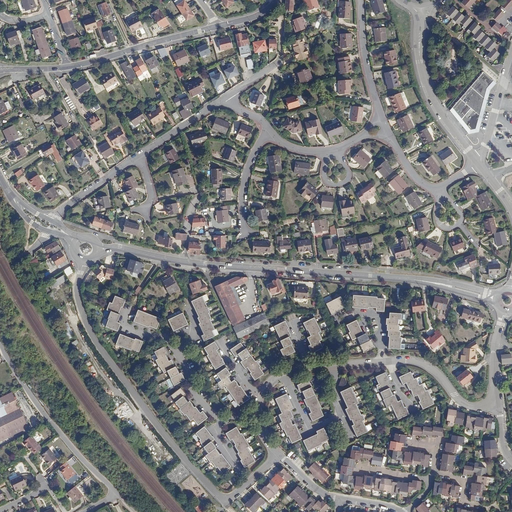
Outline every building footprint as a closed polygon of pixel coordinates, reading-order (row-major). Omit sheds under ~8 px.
[(33,0),(21,0),(26,11),(37,8),(33,0)] [(182,13),(189,8),(183,0),(176,0),(174,1),(182,13)] [(286,0),(286,11),(293,12),(294,0),(286,0)] [(319,8),(316,0),(303,0),(307,11),(319,8)] [(381,0),(374,0),(371,1),(375,15),(386,12),(381,0)] [(469,10),(476,1),(476,0),(463,0),(461,3),(469,10)] [(350,2),(340,1),(339,18),(350,19),(351,11),(350,11),(350,2)] [(506,14),(511,7),(511,4),(508,1),(501,9),(506,14)] [(103,18),(115,13),(110,4),(108,5),(107,3),(98,6),(103,18)] [(465,29),(473,20),(468,14),(465,17),(453,6),(448,13),(459,23),(461,21),(465,24),(463,27),(465,29)] [(194,16),(189,8),(182,13),(187,21),(194,16)] [(59,12),(63,24),(72,20),(68,9),(59,12)] [(152,14),(157,23),(165,18),(159,9),(152,14)] [(497,25),(504,17),(499,12),(491,20),(497,25)] [(132,32),(143,27),(139,19),(137,16),(127,22),(132,32)] [(83,21),(87,32),(98,28),(94,17),(83,21)] [(298,32),(307,29),(303,17),(294,20),(295,25),(298,32)] [(165,18),(157,23),(160,28),(162,26),(163,28),(169,24),(165,18)] [(72,20),(63,24),(67,35),(76,32),(72,20)] [(494,61),(501,53),(495,48),(497,45),(480,29),(481,27),(476,22),(467,31),(470,33),(472,31),(475,34),(474,36),(492,52),(489,55),(494,61)] [(507,41),(508,40),(508,38),(508,36),(507,35),(496,26),(491,31),(503,41),(505,41),(506,41),(507,41)] [(38,45),(47,41),(42,27),(33,30),(38,45)] [(385,28),(374,29),(376,43),(387,41),(385,28)] [(21,35),(19,30),(7,35),(10,45),(15,43),(15,45),(21,43),(21,45),(22,44),(25,43),(21,35)] [(112,30),(104,33),(107,44),(116,41),(112,30)] [(250,45),(247,34),(241,36),(241,34),(236,35),(239,47),(240,47),(250,45)] [(351,34),(340,34),(341,48),(352,48),(351,34)] [(78,38),(69,41),(73,50),(81,47),(78,38)] [(230,38),(218,41),(221,51),(233,48),(230,38)] [(302,39),(292,43),(294,48),(293,48),(295,53),(294,53),(296,59),(297,58),(298,61),(308,57),(307,55),(308,54),(306,49),(305,49),(303,45),(304,44),(302,39)] [(52,55),(47,41),(38,45),(42,59),(52,55)] [(269,49),(269,41),(265,42),(265,41),(253,43),(255,53),(267,51),(266,49),(269,49)] [(211,54),(207,44),(198,48),(202,58),(211,54)] [(252,53),(250,45),(240,47),(242,55),(252,53)] [(168,55),(165,48),(158,50),(162,58),(168,55)] [(184,50),(173,55),(178,67),(189,62),(184,50)] [(395,51),(384,53),(387,64),(393,63),(393,64),(397,63),(396,58),(397,58),(395,51)] [(154,57),(146,62),(151,70),(159,65),(154,57)] [(349,57),(338,59),(341,74),(352,72),(349,57)] [(148,70),(141,59),(136,62),(139,66),(141,70),(142,73),(145,71),(148,70)] [(130,68),(131,67),(129,63),(127,64),(126,63),(122,65),(126,72),(131,70),(130,68)] [(240,75),(236,66),(225,71),(229,80),(240,75)] [(179,78),(184,76),(181,68),(175,70),(179,78)] [(309,68),(297,72),(302,84),(313,80),(309,68)] [(395,71),(385,73),(388,89),(399,86),(398,80),(397,80),(395,71)] [(489,84),(492,81),(482,72),(451,107),(454,111),(462,120),(470,129),(472,129),(474,129),(479,108),(484,94),(485,88),(489,84)] [(227,83),(222,73),(211,78),(216,88),(227,83)] [(110,78),(103,83),(108,90),(119,83),(114,74),(109,77),(110,78)] [(65,77),(61,79),(65,91),(69,90),(65,77)] [(91,88),(85,78),(73,85),(79,95),(91,88)] [(197,80),(186,86),(192,97),(203,92),(197,80)] [(352,80),(338,81),(339,95),(350,94),(350,86),(352,85),(352,80)] [(450,108),(448,111),(468,135),(478,133),(479,132),(484,111),(486,107),(489,93),(490,90),(496,84),(492,81),(489,84),(485,88),(484,94),(479,108),(474,129),(472,129),(470,129),(462,120),(454,111),(451,107),(450,108)] [(40,83),(29,90),(34,99),(45,93),(40,83)] [(11,88),(15,97),(19,95),(15,86),(11,88)] [(264,96),(255,92),(251,103),(260,107),(264,96)] [(403,101),(400,93),(389,97),(396,113),(406,109),(403,101)] [(194,108),(188,96),(180,100),(189,117),(192,115),(190,111),(194,108)] [(297,96),(286,100),(289,109),(300,105),(297,96)] [(352,118),(349,118),(349,121),(362,123),(364,108),(351,106),(350,110),(353,110),(352,118)] [(160,108),(157,110),(161,118),(165,116),(160,108)] [(59,109),(53,113),(55,117),(54,118),(56,121),(54,122),(56,128),(67,121),(59,109)] [(161,118),(157,110),(148,116),(154,126),(162,120),(161,118)] [(147,121),(141,111),(140,111),(129,118),(136,128),(147,121)] [(91,119),(87,121),(92,130),(102,124),(97,115),(94,117),(93,116),(90,118),(91,119)] [(408,115),(398,120),(403,132),(414,127),(408,115)] [(230,124),(216,118),(212,129),(226,135),(230,124)] [(295,123),(288,119),(283,127),(293,133),(302,131),(300,121),(295,123)] [(319,119),(305,123),(308,135),(316,134),(316,135),(322,134),(319,119)] [(325,127),(329,137),(344,131),(340,121),(325,127)] [(253,129),(242,125),(238,134),(249,138),(253,129)] [(13,126),(3,131),(9,143),(19,138),(13,126)] [(427,128),(418,133),(425,144),(433,140),(427,128)] [(193,146),(208,142),(207,138),(206,131),(190,136),(193,146)] [(76,135),(67,140),(73,150),(82,145),(76,135)] [(126,135),(113,143),(117,148),(123,144),(124,146),(131,143),(126,135)] [(114,153),(108,142),(98,148),(105,159),(114,153)] [(51,147),(50,144),(41,149),(46,157),(51,153),(53,152),(58,162),(62,159),(54,145),(51,147)] [(22,145),(12,149),(17,159),(27,155),(22,145)] [(237,152),(228,148),(223,159),(233,163),(237,152)] [(175,149),(165,154),(171,164),(180,159),(175,149)] [(450,149),(439,157),(446,166),(456,158),(450,149)] [(372,159),(360,150),(353,159),(364,168),(372,159)] [(83,152),(74,157),(76,160),(75,162),(76,164),(79,165),(81,168),(89,163),(83,152)] [(279,155),(269,157),(270,163),(269,164),(270,173),(282,171),(281,162),(280,162),(279,155)] [(432,169),(436,174),(441,170),(431,156),(422,162),(429,171),(430,171),(432,169)] [(394,171),(386,161),(376,169),(385,179),(394,171)] [(311,165),(296,162),(294,173),(309,175),(311,165)] [(183,169),(172,172),(177,186),(187,183),(183,169)] [(212,185),(223,185),(222,169),(212,170),(212,185)] [(186,175),(190,187),(195,186),(191,174),(186,175)] [(29,181),(32,184),(33,183),(34,186),(38,191),(46,186),(38,175),(29,181)] [(408,186),(399,175),(389,183),(399,195),(408,186)] [(135,188),(139,186),(134,176),(124,180),(129,191),(135,188)] [(279,182),(268,181),(266,196),(277,197),(279,182)] [(462,188),(468,201),(475,197),(479,195),(473,182),(462,188)] [(306,194),(312,199),(318,192),(307,183),(298,193),(304,198),(306,194)] [(373,192),(376,190),(371,183),(363,188),(363,189),(360,191),(367,201),(375,196),(373,192)] [(53,187),(44,193),(51,203),(60,197),(53,187)] [(140,197),(135,188),(129,191),(125,193),(129,202),(140,197)] [(231,189),(221,189),(221,201),(232,201),(231,189)] [(415,192),(406,197),(414,210),(423,204),(415,192)] [(492,206),(486,192),(479,195),(475,197),(482,211),(492,206)] [(108,196),(98,198),(100,209),(110,207),(108,196)] [(334,197),(323,196),(321,207),(332,208),(334,197)] [(346,200),(339,202),(342,216),(355,213),(352,200),(346,202),(346,200)] [(178,203),(166,205),(168,215),(179,213),(178,203)] [(220,211),(216,211),(218,224),(229,222),(227,206),(219,207),(220,211)] [(265,209),(256,211),(258,222),(268,220),(265,209)] [(92,225),(102,228),(104,220),(95,217),(92,225)] [(202,219),(194,219),(192,227),(205,226),(205,222),(204,218),(202,219)] [(426,218),(417,220),(419,233),(430,230),(429,225),(427,225),(426,218)] [(494,234),(497,233),(494,218),(484,220),(487,235),(494,234)] [(325,219),(320,220),(314,221),(316,233),(327,231),(325,219)] [(104,220),(102,228),(110,231),(113,223),(104,220)] [(123,230),(138,231),(140,225),(126,221),(123,230)] [(508,245),(505,231),(497,233),(494,234),(497,247),(508,245)] [(217,240),(216,247),(226,248),(227,235),(214,235),(214,240),(217,240)] [(362,251),(374,248),(371,236),(359,239),(362,251)] [(405,255),(411,254),(406,236),(400,238),(402,246),(393,248),(396,259),(405,256),(405,255)] [(282,237),(277,237),(278,245),(280,245),(281,249),(281,250),(282,251),(285,250),(286,249),(291,249),(290,240),(282,241),(282,237)] [(172,239),(164,238),(163,244),(165,245),(165,246),(171,247),(172,239)] [(346,253),(359,251),(356,238),(344,240),(344,238),(341,239),(344,251),(346,250),(346,253)] [(461,238),(450,242),(454,252),(465,247),(461,238)] [(309,240),(297,242),(299,253),(311,251),(309,240)] [(54,255),(61,250),(56,241),(45,248),(47,251),(51,249),(54,255)] [(271,243),(253,242),(253,252),(262,252),(262,251),(264,251),(264,252),(270,252),(271,243)] [(442,248),(428,242),(424,252),(437,258),(442,248)] [(190,254),(199,255),(200,244),(190,243),(189,252),(190,254)] [(337,244),(326,246),(327,255),(338,253),(337,244)] [(60,252),(52,258),(55,262),(57,266),(60,264),(62,268),(68,264),(66,261),(60,252)] [(475,259),(468,260),(468,262),(458,266),(460,271),(471,266),(475,266),(475,259)] [(142,275),(145,264),(130,260),(128,270),(142,275)] [(500,264),(488,265),(489,275),(501,275),(500,264)] [(113,281),(116,269),(98,265),(96,277),(113,281)] [(70,266),(65,270),(69,275),(74,272),(70,266)] [(162,280),(170,295),(179,289),(171,275),(162,280)] [(53,294),(69,284),(65,277),(49,287),(53,294)] [(248,280),(247,278),(237,277),(215,287),(226,310),(238,305),(231,289),(248,280)] [(286,292),(284,287),(281,289),(278,280),(272,282),(273,285),(269,286),(272,294),(282,290),(283,294),(286,292)] [(73,291),(69,284),(53,294),(57,301),(73,291)] [(201,284),(190,287),(193,294),(207,290),(207,287),(208,286),(207,284),(201,285),(201,284)] [(295,286),(294,298),(307,300),(309,288),(295,286)] [(115,296),(112,304),(122,307),(123,308),(126,300),(121,298),(115,296)] [(202,296),(194,300),(191,302),(194,307),(205,302),(202,296)] [(360,309),(361,296),(353,296),(353,301),(352,308),(360,309)] [(368,308),(369,297),(361,296),(360,309),(368,309),(368,308)] [(346,307),(344,303),(341,297),(333,300),(339,311),(346,307)] [(376,309),(377,299),(377,297),(369,297),(368,308),(376,309)] [(433,307),(445,310),(447,299),(435,297),(433,307)] [(384,312),(385,306),(385,299),(377,299),(376,309),(376,311),(384,312)] [(339,311),(333,300),(326,304),(332,316),(339,312),(339,311)] [(426,311),(424,301),(412,302),(413,312),(426,311)] [(208,307),(205,302),(194,307),(196,312),(208,307)] [(112,304),(109,303),(107,310),(110,311),(119,314),(122,307),(112,304)] [(245,320),(238,305),(226,310),(233,325),(245,320)] [(210,312),(208,307),(196,312),(199,318),(209,313),(210,312)] [(464,309),(462,317),(470,320),(470,321),(480,323),(482,312),(474,310),(473,311),(464,309)] [(138,310),(133,322),(141,325),(146,313),(138,310)] [(110,311),(107,319),(109,319),(118,323),(121,315),(119,314),(110,311)] [(146,313),(141,325),(148,328),(149,327),(153,316),(146,313)] [(188,325),(183,313),(175,317),(181,328),(188,325)] [(200,324),(210,319),(211,318),(209,313),(199,318),(198,318),(200,324)] [(270,324),(264,313),(239,325),(244,336),(256,330),(259,329),(270,324)] [(63,325),(67,322),(63,314),(58,316),(63,325)] [(161,319),(153,316),(149,327),(156,330),(161,319)] [(181,328),(175,317),(168,320),(174,331),(181,328)] [(314,318),(307,321),(303,323),(306,330),(307,330),(318,325),(314,318)] [(118,323),(109,319),(106,327),(118,332),(121,324),(118,323)] [(201,330),(212,324),(210,319),(200,324),(199,324),(201,330)] [(350,333),(360,328),(356,320),(346,325),(350,333)] [(289,328),(286,321),(282,323),(274,326),(277,334),(288,329),(289,328)] [(204,335),(212,331),(215,330),(212,324),(201,330),(204,335)] [(244,336),(239,325),(234,327),(239,338),(244,336)] [(307,330),(310,336),(318,333),(321,331),(318,325),(307,330)] [(356,338),(364,335),(360,328),(350,333),(348,333),(352,340),(356,338)] [(291,336),(288,329),(277,334),(281,341),(289,337),(291,336)] [(445,340),(438,330),(426,339),(432,349),(438,345),(439,347),(442,344),(441,343),(445,340)] [(204,342),(215,336),(212,331),(204,335),(202,336),(204,342)] [(307,338),(310,345),(319,341),(322,340),(318,333),(310,336),(307,338)] [(116,345),(123,348),(127,337),(120,334),(116,345)] [(360,345),(370,340),(366,334),(364,335),(356,338),(360,345)] [(127,337),(123,348),(131,351),(131,350),(135,340),(127,337)] [(283,349),(292,345),(293,344),(289,337),(281,341),(279,342),(283,349)] [(139,353),(143,342),(135,339),(135,340),(131,350),(139,353)] [(363,353),(375,347),(371,340),(370,340),(360,345),(363,353)] [(219,348),(215,341),(204,348),(208,355),(217,350),(219,348)] [(308,347),(311,354),(323,348),(319,341),(310,345),(308,347)] [(478,347),(474,341),(464,347),(462,353),(465,353),(463,358),(473,361),(474,357),(473,356),(475,349),(478,347)] [(240,343),(238,344),(230,350),(234,357),(237,355),(245,349),(240,343)] [(283,358),(295,352),(292,345),(283,349),(280,350),(283,358)] [(168,354),(164,347),(154,352),(158,359),(167,355),(168,354)] [(251,355),(246,348),(245,349),(237,355),(242,362),(251,355)] [(221,357),(217,350),(208,355),(207,356),(211,363),(221,357)] [(505,354),(501,354),(502,365),(511,364),(511,355),(505,355),(505,354)] [(170,361),(167,355),(158,359),(155,361),(158,367),(160,367),(170,361)] [(255,362),(251,355),(242,362),(240,363),(245,369),(246,368),(255,362)] [(225,363),(221,357),(211,363),(215,370),(225,363)] [(172,360),(170,361),(160,367),(163,373),(166,372),(175,367),(172,360)] [(257,361),(255,362),(246,368),(250,374),(260,367),(257,361)] [(260,366),(263,370),(270,366),(267,362),(260,366)] [(94,378),(100,373),(93,365),(87,370),(94,378)] [(176,367),(175,367),(166,372),(170,379),(180,374),(176,367)] [(250,374),(254,381),(264,374),(260,367),(250,374)] [(231,374),(226,368),(216,374),(221,381),(228,376),(231,374)] [(463,385),(466,383),(470,380),(473,377),(467,370),(457,378),(463,385)] [(389,380),(386,372),(375,377),(379,385),(388,380),(389,380)] [(404,375),(399,377),(402,385),(406,383),(414,379),(410,372),(404,375)] [(182,373),(180,374),(170,379),(174,386),(179,384),(185,380),(182,373)] [(232,381),(228,376),(221,381),(217,383),(221,389),(225,387),(232,381)] [(414,379),(406,383),(409,390),(410,390),(419,385),(416,378),(414,379)] [(229,393),(239,387),(235,380),(232,381),(225,387),(229,393)] [(309,380),(297,385),(300,393),(302,392),(312,387),(309,380)] [(391,387),(388,380),(379,385),(376,386),(379,393),(389,388),(391,387)] [(419,385),(410,390),(414,397),(416,396),(425,391),(422,385),(422,384),(419,385)] [(234,400),(245,392),(240,386),(239,387),(229,393),(234,400)] [(312,387),(302,392),(305,399),(315,394),(312,387)] [(351,387),(340,392),(343,398),(354,392),(351,387)] [(175,402),(184,396),(186,394),(181,388),(170,396),(175,402)] [(393,396),(389,388),(379,393),(383,400),(393,396)] [(425,391),(416,396),(419,402),(431,397),(428,390),(425,391)] [(20,408),(12,392),(1,397),(9,414),(20,408)] [(239,407),(249,399),(245,392),(234,400),(239,407)] [(354,392),(343,398),(345,403),(356,398),(354,392)] [(290,401),(287,394),(281,397),(275,399),(278,407),(290,401)] [(304,400),(307,407),(319,402),(315,394),(305,399),(304,400)] [(395,395),(393,396),(383,400),(386,407),(391,405),(398,402),(395,395)] [(179,410),(188,403),(184,396),(175,402),(175,403),(179,410)] [(9,414),(1,397),(0,397),(0,415),(1,417),(0,417),(0,436),(8,433),(27,423),(20,408),(9,414)] [(431,397),(419,402),(422,410),(434,404),(431,397)] [(356,398),(345,403),(348,408),(356,404),(359,403),(356,398)] [(401,400),(398,402),(391,405),(394,412),(404,407),(401,400)] [(294,408),(290,401),(278,407),(282,414),(290,410),(294,408)] [(185,415),(194,408),(190,402),(188,403),(179,410),(184,416),(185,415)] [(307,407),(310,413),(321,409),(322,408),(319,402),(307,407)] [(125,403),(121,407),(130,417),(134,413),(125,403)] [(356,404),(348,408),(345,410),(348,415),(359,410),(356,404)] [(193,419),(201,413),(196,407),(194,408),(185,415),(190,421),(193,419)] [(398,419),(409,414),(406,407),(404,407),(394,412),(398,419)] [(454,424),(456,411),(453,410),(453,409),(448,408),(446,421),(450,421),(450,423),(454,424)] [(309,414),(312,421),(324,416),(321,409),(310,413),(309,414)] [(294,417),(290,410),(282,414),(279,415),(282,422),(291,418),(294,417)] [(350,420),(351,419),(361,415),(359,410),(348,415),(350,420)] [(198,426),(208,418),(203,411),(201,413),(193,419),(198,426)] [(460,411),(456,411),(454,424),(458,424),(458,426),(463,427),(465,413),(460,413),(460,411)] [(354,425),(363,421),(365,420),(362,414),(361,415),(351,419),(354,425)] [(474,431),(476,418),(471,417),(471,415),(468,415),(466,428),(469,428),(469,430),(474,431)] [(482,430),(484,417),(480,417),(480,418),(476,418),(474,431),(478,431),(479,430),(482,430)] [(489,418),(484,417),(482,430),(487,431),(487,429),(491,430),(493,417),(489,417),(489,418)] [(294,424),(291,418),(282,422),(279,424),(282,430),(283,429),(294,424)] [(354,432),(365,426),(363,421),(354,425),(352,426),(354,432)] [(29,428),(27,423),(8,433),(10,437),(29,428)] [(295,424),(294,424),(283,429),(287,437),(288,436),(299,431),(295,424)] [(434,426),(424,425),(423,427),(422,435),(426,435),(428,435),(427,438),(432,438),(432,435),(434,426)] [(443,431),(444,427),(434,425),(434,426),(432,435),(436,435),(438,435),(437,438),(442,438),(443,431)] [(209,433),(204,426),(195,434),(200,440),(209,433)] [(357,437),(368,432),(365,426),(354,432),(357,437)] [(422,435),(423,427),(414,426),(413,431),(412,437),(416,437),(416,435),(417,435),(422,436),(422,435)] [(236,427),(225,434),(229,441),(231,440),(241,434),(236,427)] [(330,440),(324,428),(317,431),(318,434),(322,443),(330,440)] [(302,438),(299,431),(288,436),(292,443),(302,438)] [(0,441),(10,437),(8,433),(0,436),(0,441)] [(214,439),(209,433),(200,440),(199,441),(204,447),(212,441),(214,439)] [(241,434),(231,440),(234,446),(245,439),(242,433),(241,434)] [(406,440),(406,435),(393,433),(393,438),(394,438),(393,442),(403,443),(407,444),(407,440),(406,440)] [(37,453),(41,449),(37,443),(40,440),(35,434),(32,437),(31,436),(25,441),(28,445),(29,445),(34,451),(34,450),(37,453)] [(157,446),(162,441),(156,434),(151,438),(157,446)] [(322,443),(318,434),(310,437),(315,448),(323,444),(322,443)] [(459,445),(462,445),(463,442),(464,443),(465,437),(452,436),(452,438),(452,440),(450,440),(450,444),(459,445)] [(315,448),(310,437),(303,441),(308,451),(315,448)] [(245,439),(234,446),(238,453),(247,447),(250,446),(245,439)] [(485,449),(498,448),(497,445),(496,445),(495,440),(482,441),(483,446),(484,446),(485,449)] [(216,447),(212,441),(204,447),(202,448),(207,454),(215,448),(216,447)] [(393,442),(390,441),(390,445),(388,445),(388,449),(388,450),(393,450),(401,451),(401,447),(403,447),(403,443),(393,442)] [(458,450),(459,445),(450,444),(446,443),(445,447),(444,447),(443,451),(456,453),(457,449),(458,450)] [(247,447),(238,453),(237,454),(241,460),(251,455),(247,447)] [(374,449),(364,447),(364,449),(362,458),(367,459),(368,459),(368,461),(372,461),(373,454),(374,449)] [(210,463),(211,462),(220,455),(215,448),(207,454),(205,456),(210,463)] [(362,458),(364,449),(361,448),(360,451),(352,450),(350,459),(356,459),(359,460),(360,458),(362,458)] [(498,451),(498,448),(485,449),(485,452),(483,453),(484,458),(497,457),(496,452),(498,451)] [(41,456),(48,465),(56,458),(49,449),(41,456)] [(402,452),(401,451),(393,450),(392,459),(400,461),(400,464),(403,464),(404,455),(402,454),(402,452)] [(405,452),(404,455),(403,464),(403,465),(408,466),(408,464),(412,465),(414,452),(409,451),(409,453),(405,452)] [(418,452),(414,452),(412,465),(416,465),(416,464),(420,464),(422,452),(419,451),(418,452)] [(425,452),(422,452),(420,464),(423,465),(423,467),(428,468),(430,454),(425,454),(425,452)] [(216,468),(217,468),(226,460),(221,454),(220,455),(211,462),(216,468)] [(383,455),(373,454),(372,461),(372,464),(376,465),(377,465),(377,467),(381,467),(383,455)] [(456,456),(443,454),(442,459),(440,459),(440,462),(453,464),(454,461),(455,461),(456,456)] [(240,461),(244,468),(255,462),(251,455),(241,460),(240,461)] [(350,459),(342,457),(342,462),(343,462),(343,466),(355,468),(356,468),(357,464),(355,464),(356,459),(350,459)] [(217,468),(222,474),(231,467),(226,460),(217,468)] [(66,462),(60,467),(62,470),(60,472),(67,481),(75,474),(66,462)] [(311,475),(314,477),(322,469),(315,462),(308,469),(313,473),(311,475)] [(453,468),(453,464),(440,462),(439,466),(441,466),(440,471),(453,473),(454,468),(453,468)] [(479,464),(475,463),(474,466),(473,472),(476,473),(476,475),(478,476),(485,477),(486,468),(478,467),(479,464)] [(473,472),(474,466),(465,464),(464,466),(463,476),(467,476),(467,474),(469,474),(472,475),(473,475),(473,472)] [(355,468),(343,466),(341,466),(341,469),(339,469),(338,474),(344,475),(352,476),(352,471),(354,471),(355,468)] [(279,470),(276,473),(285,482),(288,479),(290,480),(292,477),(283,468),(280,471),(279,470)] [(322,469),(314,477),(317,480),(319,479),(323,483),(329,476),(322,469)] [(285,482),(276,473),(273,475),(274,477),(271,480),(280,488),(281,489),(284,486),(283,484),(285,482)] [(371,488),(373,488),(374,482),(373,482),(374,477),(369,476),(369,475),(365,474),(365,476),(363,487),(366,488),(366,489),(371,490),(371,488)] [(28,486),(26,482),(23,476),(18,479),(16,475),(14,476),(14,477),(11,478),(12,482),(17,492),(28,487),(28,486)] [(353,476),(352,476),(344,475),(343,484),(351,485),(351,488),(355,488),(356,479),(353,479),(353,476)] [(356,479),(355,488),(354,490),(359,490),(359,489),(363,489),(363,487),(365,476),(361,475),(360,477),(357,476),(356,479)] [(379,490),(383,490),(385,477),(381,476),(381,478),(376,477),(375,482),(374,482),(373,488),(374,489),(374,490),(379,491),(379,490)] [(490,483),(491,478),(485,477),(478,476),(477,480),(475,480),(475,483),(485,485),(488,486),(489,483),(490,483)] [(232,485),(237,481),(233,477),(228,481),(232,485)] [(391,493),(393,481),(393,480),(388,479),(388,477),(385,477),(383,490),(386,491),(386,492),(391,493)] [(271,480),(270,479),(268,481),(269,482),(265,486),(275,495),(278,492),(277,490),(280,488),(271,480)] [(396,493),(399,494),(401,481),(398,480),(397,482),(393,481),(391,493),(391,495),(395,495),(396,493)] [(420,490),(422,482),(413,480),(412,483),(409,483),(409,484),(408,492),(411,492),(411,489),(420,490)] [(402,496),(407,497),(408,492),(409,484),(404,483),(404,481),(401,481),(399,494),(403,495),(402,496)] [(438,494),(442,494),(444,481),(440,481),(440,482),(435,482),(433,494),(438,495),(438,494)] [(445,496),(449,497),(450,495),(451,484),(447,483),(447,482),(444,481),(442,494),(445,495),(445,496)] [(453,498),(458,498),(460,485),(455,484),(456,483),(452,482),(451,484),(450,495),(454,496),(453,498)] [(484,490),(485,485),(475,483),(472,483),(471,487),(469,487),(469,491),(482,493),(483,490),(484,490)] [(75,486),(67,493),(70,497),(69,498),(71,501),(72,499),(75,503),(83,497),(75,486)] [(275,495),(265,486),(262,489),(261,488),(259,491),(268,500),(270,498),(272,499),(275,495)] [(295,500),(305,491),(302,488),(301,489),(298,486),(288,496),(292,499),(293,498),(295,500)] [(308,494),(305,491),(295,500),(298,503),(297,504),(300,507),(301,506),(310,498),(307,495),(308,494)] [(482,497),(482,493),(469,491),(468,494),(470,495),(469,500),(482,502),(483,497),(482,497)] [(252,495),(249,498),(259,507),(261,504),(263,506),(266,502),(256,493),(254,496),(252,495)] [(259,507),(249,498),(247,501),(248,502),(245,505),(251,511),(256,511),(258,511),(257,510),(259,507)] [(313,501),(310,498),(301,506),(305,509),(306,508),(309,511),(312,507),(317,502),(314,500),(313,501)] [(319,501),(317,502),(312,507),(315,510),(317,508),(321,511),(324,511),(329,507),(323,501),(321,503),(319,501)] [(427,511),(429,511),(430,509),(423,502),(416,509),(418,511),(427,511)]
